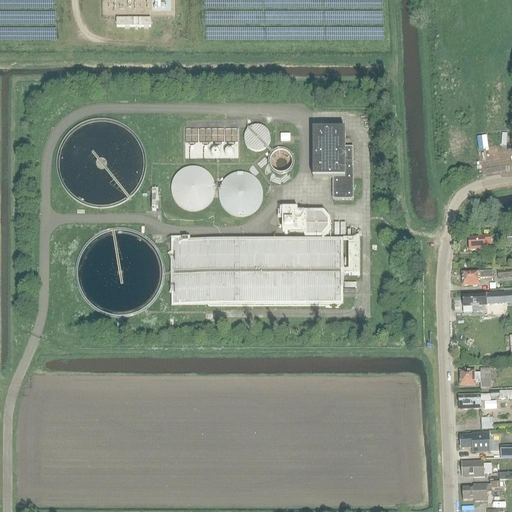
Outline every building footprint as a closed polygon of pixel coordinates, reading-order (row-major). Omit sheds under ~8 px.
[(151,19),(116,19),(116,27),(151,27),(151,19)] [(252,151),(267,147),(265,140),(262,131),(252,134),(254,141),(250,142),(252,151)] [(333,179),(333,201),(353,201),(353,148),(345,148),(345,131),(313,131),(313,179),(333,179)] [(273,171),(291,170),(290,154),(272,155),(273,171)] [(174,170),(175,209),(211,208),(210,170),(174,170)] [(259,214),(258,174),(222,175),(223,216),(259,214)] [(305,238),(325,238),(331,231),(330,221),(324,213),(298,213),(298,210),(282,210),(282,232),(301,232),(305,238)] [(346,236),(345,223),(333,223),(333,236),(346,236)] [(511,234),(500,235),(501,245),(511,244),(511,234)] [(479,239),(469,239),(469,251),(485,250),(485,246),(491,245),(490,237),(479,237),(479,239)] [(349,240),(348,276),(360,276),(360,240),(349,240)] [(511,270),(497,272),(498,279),(511,277),(511,270)] [(479,273),(462,274),(463,287),(480,286),(479,280),(492,279),(492,272),(479,273)] [(494,302),(494,295),(486,295),(478,295),(478,296),(462,297),(463,308),(463,314),(472,314),(472,308),(487,307),(486,302),(494,302)] [(498,327),(473,329),(474,339),(498,338),(498,327)] [(474,372),(460,372),(460,386),(475,386),(475,383),(481,383),(481,389),(491,389),(490,369),(480,369),(481,374),(474,374),(474,372)] [(458,397),(459,407),(459,411),(481,410),(481,403),(491,402),(491,400),(511,399),(511,391),(490,392),(490,396),(480,396),(458,397)] [(493,430),(493,418),(481,418),(481,430),(493,430)] [(472,437),(460,437),(461,450),(472,449),(472,451),(483,451),(482,435),(472,435),(472,437)] [(500,458),(511,457),(511,445),(500,447),(500,458)] [(473,465),(461,465),(462,477),(473,477),(473,479),(484,478),(484,475),(491,475),(491,465),(484,465),(483,462),(473,463),(473,465)] [(511,473),(499,474),(499,481),(511,480),(511,473)] [(474,489),(463,489),(463,501),(474,500),(474,503),(487,502),(486,493),(491,493),(491,489),(499,489),(499,483),(490,483),(490,486),(474,487),(474,489)]
